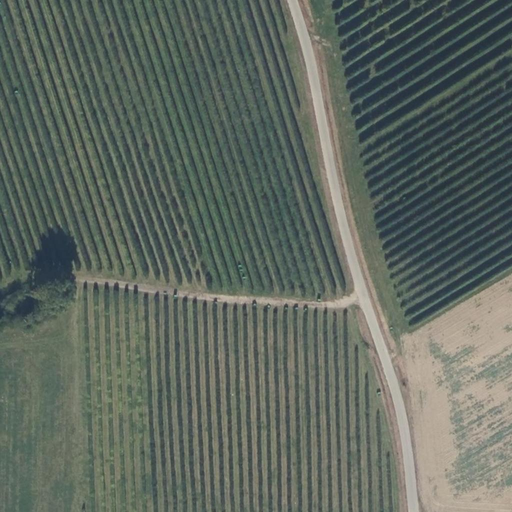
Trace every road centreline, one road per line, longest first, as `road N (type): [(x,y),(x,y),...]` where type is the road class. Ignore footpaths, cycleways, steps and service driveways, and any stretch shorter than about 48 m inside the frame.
road 1 (unclassified): [(291,0),(359,284),(398,401),(413,511)]
road 2 (track): [(359,284),(353,298),(332,303),(270,302),(81,279)]
